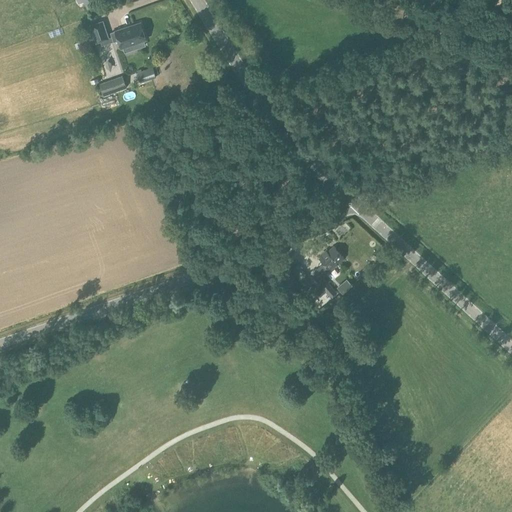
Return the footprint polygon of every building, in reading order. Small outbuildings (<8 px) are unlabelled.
[(77,0),(79,2),(83,1),(89,12),(91,16),(100,13),(97,7),(99,7),(95,0),(77,0)] [(103,20),(90,25),(95,40),(108,36),(103,20)] [(115,29),(120,46),(133,42),(135,47),(144,44),(142,39),(145,38),(140,21),(115,29)] [(473,61),(454,54),(451,60),(470,68),(473,61)] [(156,76),(153,67),(138,72),(141,81),(156,76)] [(123,75),(100,84),(104,96),(127,87),(123,75)] [(316,268),(310,273),(320,284),(315,289),(321,296),(327,292),(332,297),(337,292),(324,277),(331,271),(330,270),(345,258),(334,246),(320,258),(324,263),(317,269),(316,268)] [(299,263),(291,267),(303,285),(307,292),(312,289),(308,282),(301,272),(303,271),(300,265),(299,263)] [(45,428),(40,433),(47,440),(52,435),(45,428)]
